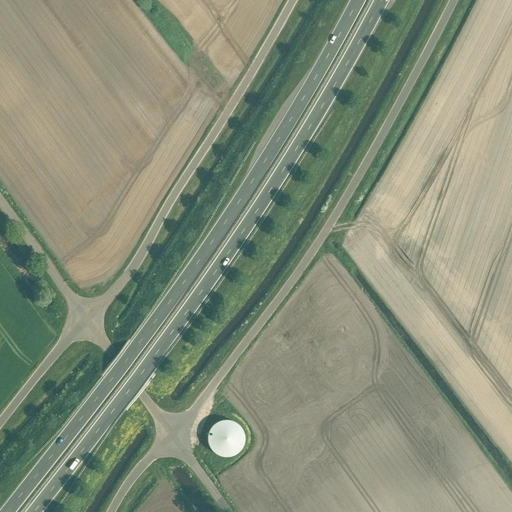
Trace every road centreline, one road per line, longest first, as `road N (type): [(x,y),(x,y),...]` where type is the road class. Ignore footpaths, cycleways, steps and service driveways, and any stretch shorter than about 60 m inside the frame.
road 1 (trunk): [(357,0),(190,273),(7,511)]
road 2 (trunk): [(33,511),(218,269),(381,0)]
road 3 (unclassified): [(170,435),(296,276),(453,0)]
road 4 (unclassified): [(86,319),(141,255),(293,0)]
road 5 (unclassified): [(86,319),(0,199)]
road 6 (unclassified): [(170,435),(86,319)]
road 7 (unclassified): [(0,424),(86,319)]
